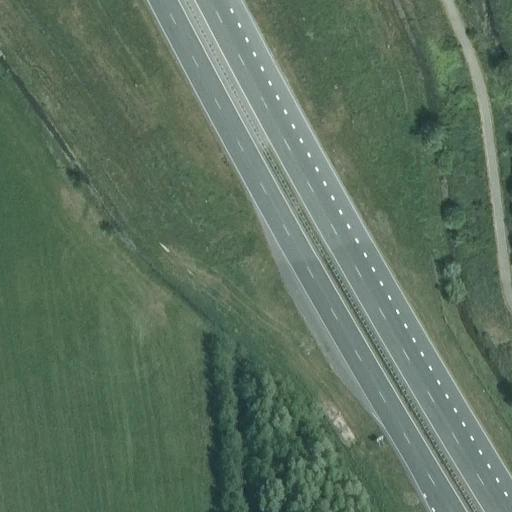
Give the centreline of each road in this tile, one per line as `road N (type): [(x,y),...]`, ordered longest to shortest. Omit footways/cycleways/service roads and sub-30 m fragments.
road 1 (trunk): [(500,511),(343,249),(209,0)]
road 2 (trunk): [(164,0),(232,137),(449,511)]
